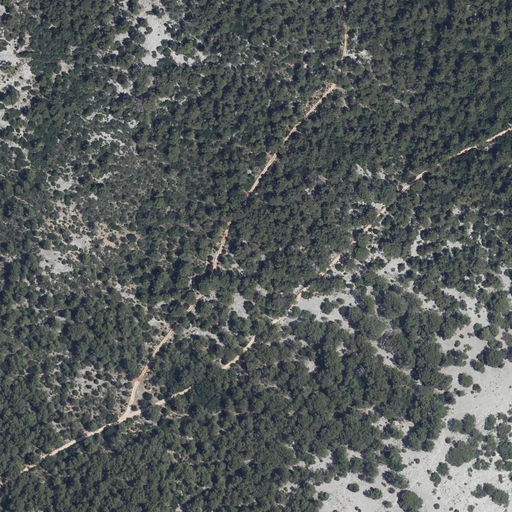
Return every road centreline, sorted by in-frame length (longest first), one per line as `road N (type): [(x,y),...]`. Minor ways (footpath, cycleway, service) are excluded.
road 1 (track): [(511,130),(407,185),(232,362),(126,415)]
road 2 (track): [(126,415),(160,344),(209,286),(230,221),(333,87),(344,63),(345,0)]
road 3 (track): [(0,483),(126,415)]
